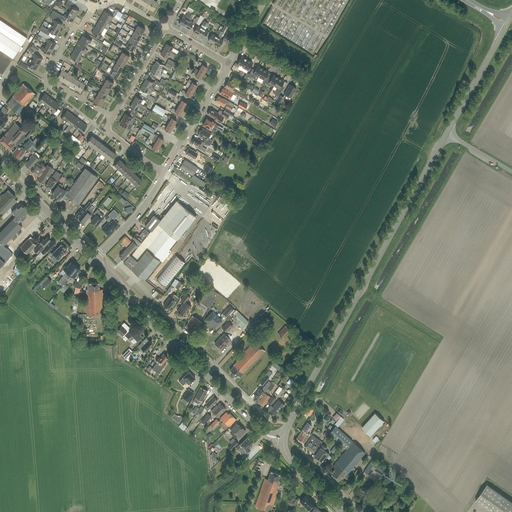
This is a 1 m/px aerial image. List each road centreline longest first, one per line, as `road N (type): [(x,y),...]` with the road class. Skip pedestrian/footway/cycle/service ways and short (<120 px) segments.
road 1 (tertiary): [(282,438),(506,23)]
road 2 (residential): [(111,116),(48,79),(91,5)]
road 3 (tertiary): [(94,258),(0,164)]
road 4 (unclassified): [(165,172),(227,63)]
road 5 (tertiary): [(177,348),(94,258)]
